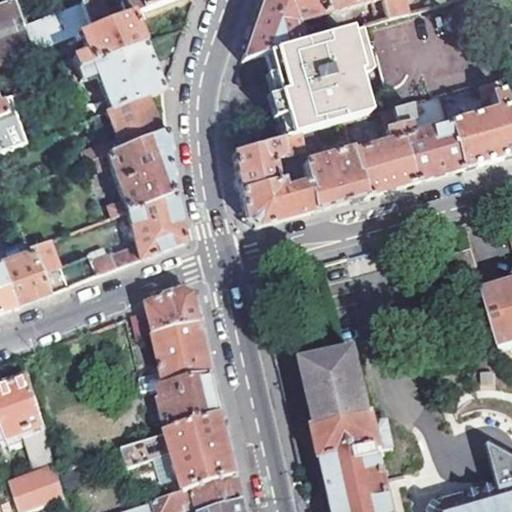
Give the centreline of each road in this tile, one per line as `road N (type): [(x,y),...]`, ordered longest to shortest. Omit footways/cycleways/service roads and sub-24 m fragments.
road 1 (residential): [(511,181),(228,259)]
road 2 (secondary): [(236,0),(207,107),(228,259)]
road 3 (secondary): [(228,259),(285,511)]
road 4 (residential): [(0,341),(228,259)]
